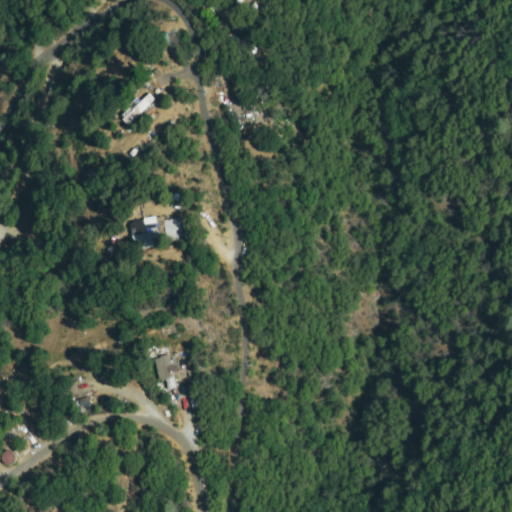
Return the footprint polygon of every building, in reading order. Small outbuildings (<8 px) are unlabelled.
[(128,123),(122,114),(148,95),(154,103),(128,123)] [(251,135),(273,161),(260,171),(239,145),(251,135)] [(179,220),(182,235),(136,246),(131,224),(155,218),(156,226),(179,220)] [(178,385),(167,389),(158,359),(169,356),(178,385)] [(54,402),(37,411),(32,400),(49,391),(54,402)]
